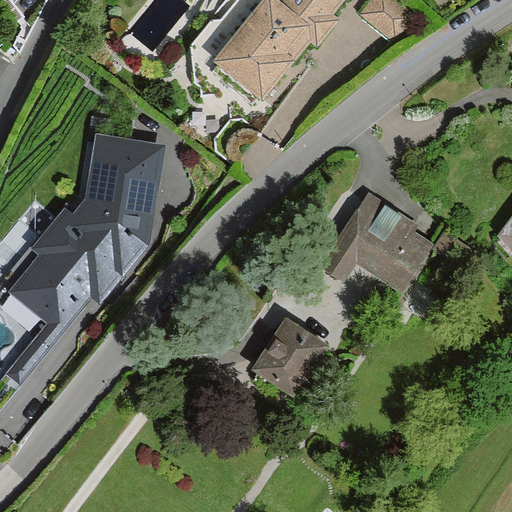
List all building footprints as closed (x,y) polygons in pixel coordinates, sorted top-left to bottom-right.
[(209,19),(188,44),(194,81),(239,116),(258,93),(289,55),(292,57),(309,37),(316,42),(334,19),(328,14),(339,0),(234,0),(219,18),(209,19)] [(395,0),(373,0),(362,14),(398,43),(418,18),(395,0)] [(0,80),(14,58),(0,48),(0,80)] [(49,322),(5,374),(19,386),(68,325),(66,323),(90,292),(99,299),(147,242),(163,148),(97,136),(88,201),(74,217),(67,211),(34,250),(43,256),(14,293),(49,322)] [(19,220),(39,234),(58,208),(38,194),(19,220)] [(321,263),(342,278),(355,258),(402,290),(431,247),(414,234),(417,229),(368,195),(321,263)] [(511,215),(496,237),(511,257),(511,215)] [(476,251),(442,229),(431,247),(465,268),(476,251)] [(330,345),(286,318),(253,370),(297,397),(330,345)]
